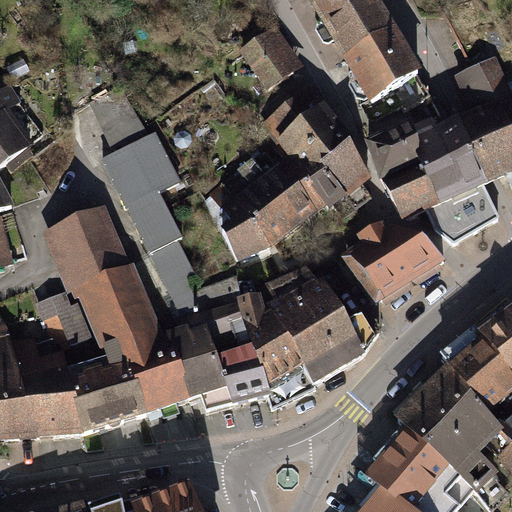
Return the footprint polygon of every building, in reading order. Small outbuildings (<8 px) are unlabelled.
[(377,0),(314,0),(312,2),(372,109),(423,81),(377,0)] [(276,30),(237,55),(268,104),(307,79),(276,30)] [(511,83),(503,65),(460,81),(473,115),(461,121),(446,128),(440,114),(362,145),(401,228),(432,214),(440,232),(459,244),(504,220),(491,190),(498,186),(511,178),(511,83)] [(0,221),(21,213),(0,179),(0,175),(36,152),(6,113),(21,106),(0,76),(0,221)] [(129,90),(94,106),(114,153),(150,138),(129,90)] [(224,227),(210,238),(226,275),(367,188),(315,95),(261,125),(283,164),(218,210),(224,227)] [(158,140),(101,166),(181,324),(189,321),(236,304),(232,284),(203,292),(161,201),(182,190),(158,140)] [(0,450),(75,445),(218,397),(195,336),(160,347),(108,215),(44,238),(68,300),(39,310),(49,347),(16,345),(0,319),(0,450)] [(0,222),(0,274),(17,269),(2,222),(0,222)] [(380,236),(336,268),(371,320),(441,274),(413,244),(380,236)] [(195,336),(218,397),(231,420),(267,405),(272,413),(359,363),(375,339),(359,315),(338,328),(306,276),(236,304),(189,321),(195,336)] [(399,450),(362,489),(378,501),(392,511),(437,511),(433,508),(453,487),(465,492),(501,439),(490,428),(511,408),(511,318),(475,347),(481,356),(444,379),(386,437),(399,450)] [(511,420),(502,428),(511,439),(511,450),(498,463),(511,479),(511,420)] [(114,497),(73,511),(194,511),(183,484),(118,509),(114,497)] [(392,511),(378,501),(368,511),(392,511)]
